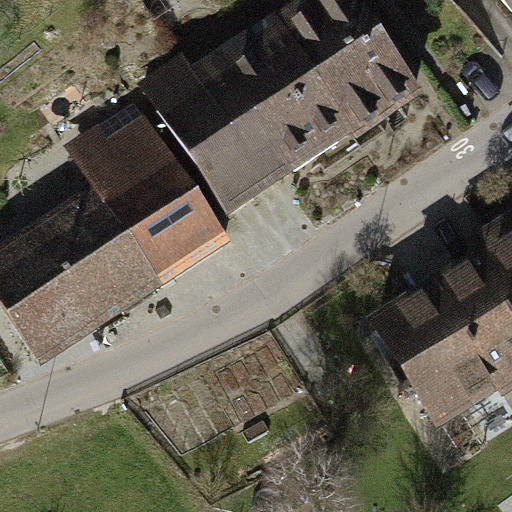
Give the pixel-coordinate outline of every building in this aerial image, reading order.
[(357,128),(364,137),(423,98),(356,0),(312,0),(314,3),(285,22),(357,128)] [(511,0),(502,0),(511,10),(511,0)] [(285,22),(232,58),(303,164),(357,128),(285,22)] [(237,208),(303,164),(232,58),(200,79),(188,61),(153,85),(237,208)] [(0,259),(0,290),(43,360),(229,244),(141,105),(70,149),(100,197),(0,259)] [(511,237),(464,268),(511,342),(511,237)] [(511,342),(464,268),(377,323),(443,427),(511,383),(511,342)]
